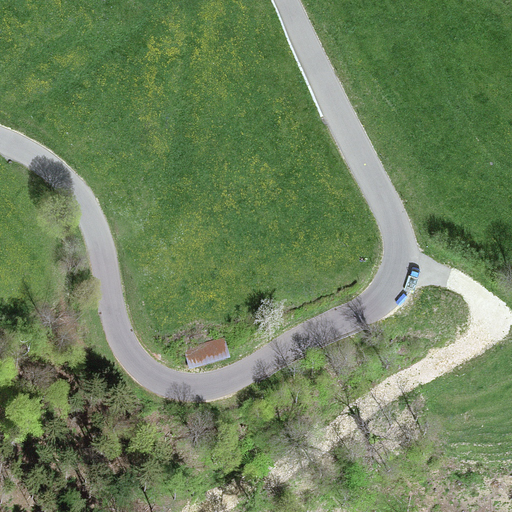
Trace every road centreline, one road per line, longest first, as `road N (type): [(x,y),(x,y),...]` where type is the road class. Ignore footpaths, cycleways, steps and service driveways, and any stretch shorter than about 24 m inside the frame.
road 1 (tertiary): [(286,0),(392,215),(399,263),(382,296),(358,315),(222,381),(181,384),(143,367),(117,322),(100,234),(81,195),(42,157),(0,138)]
road 2 (track): [(399,263),(473,294),(486,321),(482,335),(297,459),(199,511)]
